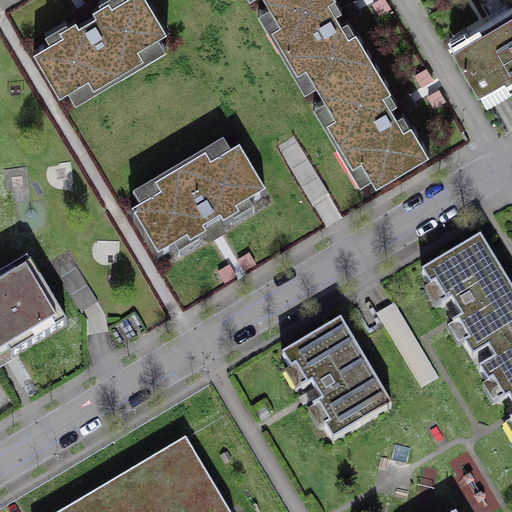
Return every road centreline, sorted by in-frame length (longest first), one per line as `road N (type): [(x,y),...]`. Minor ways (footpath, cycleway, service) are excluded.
road 1 (residential): [(0,464),(501,167)]
road 2 (residential): [(403,0),(501,167)]
